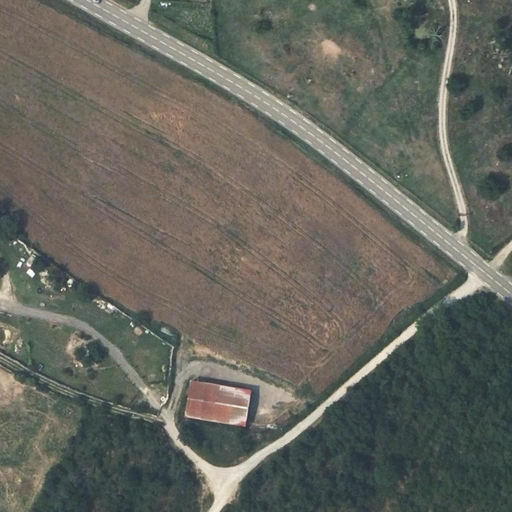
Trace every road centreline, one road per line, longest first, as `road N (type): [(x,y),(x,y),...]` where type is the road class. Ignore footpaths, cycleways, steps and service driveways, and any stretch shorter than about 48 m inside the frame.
road 1 (secondary): [(86,0),(313,134),(511,295)]
road 2 (track): [(483,272),(251,464),(224,499)]
road 3 (track): [(0,389),(189,463),(224,499)]
